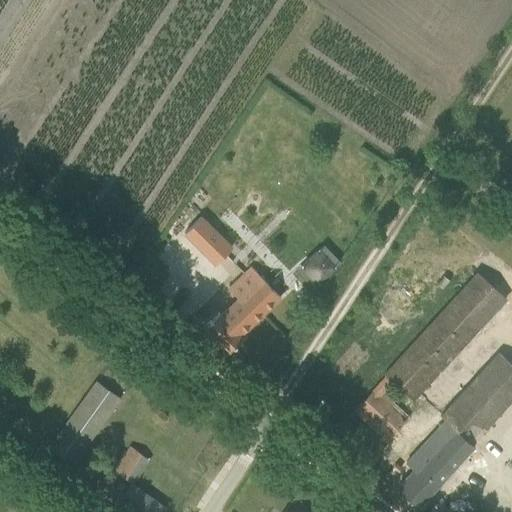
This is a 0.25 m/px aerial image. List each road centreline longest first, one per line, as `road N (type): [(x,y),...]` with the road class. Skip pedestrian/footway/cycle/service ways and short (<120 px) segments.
road 1 (track): [(511,55),(266,424)]
road 2 (unclassified): [(266,424),(0,221)]
road 3 (unclassified): [(380,511),(266,424)]
